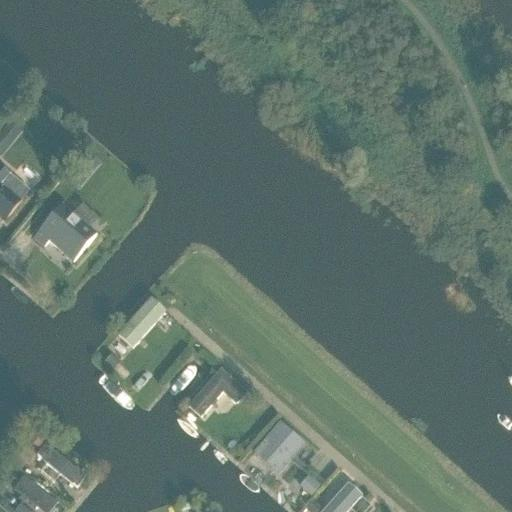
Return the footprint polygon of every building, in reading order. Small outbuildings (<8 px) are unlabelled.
[(15,142),(2,131),(0,133),(0,158),(0,159),(15,142)] [(0,167),(0,216),(6,222),(29,193),(0,167)] [(61,207),(54,215),(34,239),(44,248),(49,242),(73,264),(89,245),(96,237),(61,207)] [(166,313),(150,299),(116,336),(132,350),(166,313)] [(121,365),(112,357),(104,365),(113,373),(121,365)] [(247,392),(221,369),(187,407),(201,419),(222,394),(236,405),(247,392)] [(305,444),(280,423),(252,454),(277,476),(305,444)] [(45,441),(35,432),(27,442),(37,451),(45,441)] [(51,452),(44,446),(37,456),(44,462),(43,462),(77,489),(86,478),(52,451),(51,452)] [(50,511),(57,504),(24,477),(13,490),(40,511),(50,511)] [(320,489),(309,479),(300,490),(311,499),(320,489)] [(348,511),(362,496),(347,483),(322,511),(348,511)]
